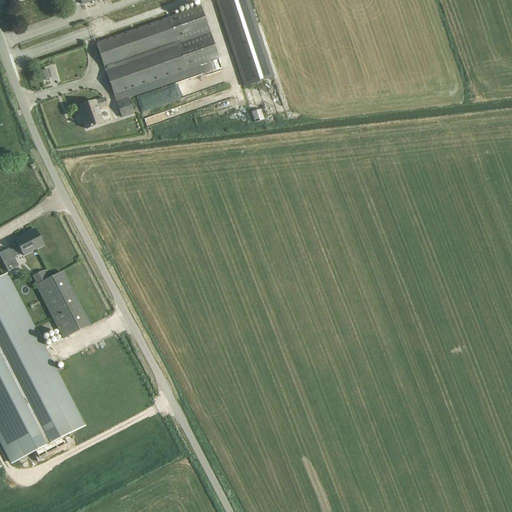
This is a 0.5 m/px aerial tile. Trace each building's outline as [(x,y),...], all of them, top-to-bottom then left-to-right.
[(274,78),(248,0),(220,0),(217,1),(245,87),(274,78)] [(100,42),(96,44),(114,95),(126,91),(129,99),(204,72),(206,75),(216,71),(212,60),(219,57),(200,6),(196,8),(115,37),(100,42)] [(48,69),(42,70),(43,79),(50,78),(48,69)] [(108,106),(105,98),(77,108),(80,116),(82,115),(87,130),(104,124),(99,109),(108,106)] [(128,99),(117,103),(122,118),(133,114),(128,99)] [(261,109),(251,111),(254,123),(264,120),(261,109)] [(43,246),(35,230),(15,241),(18,248),(10,252),(8,249),(0,253),(0,256),(8,271),(17,266),(14,259),(22,255),(23,257),(43,246)] [(86,427),(7,274),(0,277),(0,444),(11,465),(33,453),(38,463),(68,448),(63,438),(86,427)] [(88,327),(61,274),(36,286),(63,339),(88,327)]
